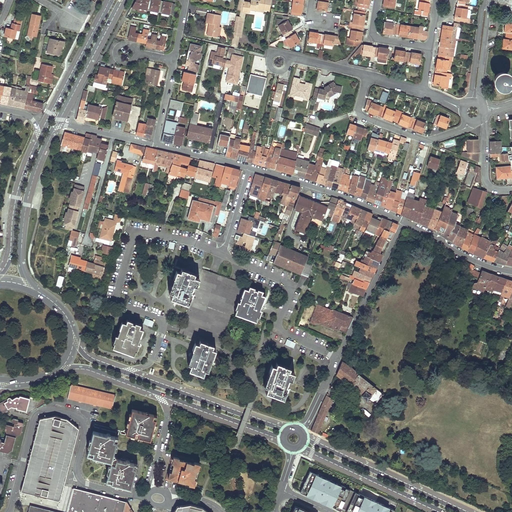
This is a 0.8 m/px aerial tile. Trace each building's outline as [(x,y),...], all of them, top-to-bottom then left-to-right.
[(146,9),(150,10),(152,1),(145,0),(136,0),(132,8),(139,9),(139,8),(146,9)] [(162,13),(163,4),(157,2),(158,0),(156,0),(152,0),(152,1),(150,10),(162,13)] [(244,0),(238,0),(237,10),(241,11),(243,11),(242,12),(246,12),(249,13),(250,10),(250,7),(263,9),(269,11),(271,0),(259,0),(260,1),(256,1),(253,0),(250,0),(250,3),(244,2),(244,0)] [(328,2),(326,2),(325,2),(325,0),(318,0),(318,1),(317,10),(326,11),(328,2)] [(369,4),(369,0),(358,0),(357,6),(357,8),(365,9),(365,8),(368,8),(369,4)] [(429,3),(429,0),(419,0),(418,10),(415,10),(414,14),(427,17),(427,15),(428,12),(429,7),(427,7),(428,3),(429,3)] [(164,2),(163,4),(162,13),(173,15),(175,6),(168,4),(168,2),(166,2),(164,2)] [(302,4),(293,3),(291,15),(300,16),(301,10),(302,4)] [(464,5),(457,4),(456,8),(458,8),(457,12),(456,12),(455,17),(454,21),(469,23),(469,18),(466,17),(468,5),(464,5)] [(365,12),(364,12),(356,10),(354,10),(354,13),(353,13),(352,23),(351,27),(363,28),(364,20),(365,12)] [(33,36),(33,34),(33,32),(37,33),(41,15),(32,13),(27,35),(32,41),(33,36)] [(208,26),(208,31),(207,35),(216,37),(217,32),(220,32),(221,27),(218,27),(220,15),(208,13),(206,23),(209,23),(211,24),(211,26),(208,26)] [(239,16),(236,16),(233,32),(239,34),(240,32),(240,31),(242,20),(240,20),(241,17),(239,16)] [(4,36),(9,37),(14,38),(16,30),(18,30),(21,20),(15,18),(14,23),(12,22),(11,28),(6,27),(4,36)] [(284,34),(285,36),(292,32),(290,30),(292,29),(288,21),(279,26),(284,34)] [(391,34),(395,35),(397,24),(384,22),(382,32),(387,33),(388,32),(392,33),(391,34)] [(441,32),(441,37),(451,39),(451,37),(455,37),(457,23),(454,23),(453,26),(443,25),(442,29),(443,29),(443,32),(441,32)] [(399,35),(399,34),(403,35),(403,36),(408,37),(410,26),(402,25),(397,24),(395,35),(399,35)] [(137,41),(138,34),(135,33),(136,28),(130,26),(128,39),(128,40),(137,41)] [(362,35),(363,28),(351,27),(349,26),(348,29),(352,29),(350,38),(349,45),(358,46),(360,43),(360,42),(362,35)] [(410,26),(408,37),(413,38),(413,36),(417,37),(417,38),(425,39),(427,37),(428,31),(423,31),(424,27),(419,26),(418,27),(410,26)] [(146,43),(147,38),(149,30),(143,29),(142,34),(138,34),(137,41),(141,42),(146,43)] [(290,46),(291,47),(299,42),(295,34),(293,35),(292,32),(285,36),(286,39),(290,46)] [(320,44),(322,34),(315,33),(309,32),(308,42),(317,43),(320,44)] [(150,39),(147,38),(146,43),(145,46),(150,47),(155,48),(156,40),(157,38),(157,35),(151,34),(150,39)] [(320,44),(324,44),(333,46),(333,44),(334,44),(334,43),(341,44),(338,36),(334,36),(328,35),(322,34),(320,44)] [(239,37),(232,35),(231,46),(237,47),(239,37)] [(160,41),(156,40),(155,48),(159,49),(164,50),(166,37),(161,36),(160,41)] [(504,39),(503,43),(502,48),(511,49),(511,36),(506,36),(506,39),(504,39)] [(451,39),(441,37),(440,42),(441,42),(441,46),(439,46),(438,55),(451,57),(452,51),(454,51),(455,43),(450,43),(451,39)] [(46,53),(53,54),(59,56),(61,49),(62,46),(63,46),(64,41),(50,38),(46,53)] [(190,44),(188,55),(185,65),(189,66),(187,72),(195,74),(196,71),(197,71),(202,53),(200,53),(201,47),(190,44)] [(363,45),(362,45),(361,44),(354,53),(357,54),(370,56),(374,57),(376,47),(372,46),(372,47),(368,47),(369,46),(363,45)] [(222,59),(224,48),(218,47),(217,53),(211,52),(208,65),(212,66),(213,64),(224,66),(226,60),(222,59)] [(379,47),(376,47),(374,57),(378,57),(380,58),(379,61),(386,62),(388,49),(383,48),(383,49),(379,49),(379,47)] [(404,53),(402,53),(401,52),(401,51),(396,50),(394,60),(406,62),(408,52),(405,51),(404,53)] [(408,52),(406,62),(419,64),(421,54),(415,53),(415,55),(412,54),(412,53),(408,52)] [(230,61),(226,60),(224,66),(229,67),(226,82),(238,84),(244,57),(232,54),(230,61)] [(436,67),(435,71),(446,73),(447,69),(450,70),(451,61),(450,61),(451,57),(438,55),(437,64),(438,64),(437,67),(436,67)] [(49,83),(50,78),(51,73),(53,66),(42,64),(38,81),(49,83)] [(103,67),(100,66),(98,75),(98,77),(95,76),(94,81),(106,84),(108,78),(110,69),(103,67)] [(159,71),(147,68),(145,75),(143,83),(148,84),(155,85),(156,86),(159,71)] [(114,70),(110,69),(108,78),(112,79),(111,80),(111,82),(122,85),(125,72),(114,70)] [(436,75),(435,79),(434,79),(433,84),(443,86),(448,87),(450,73),(446,73),(435,71),(435,75),(436,75)] [(195,74),(187,72),(184,72),(182,81),(184,81),(182,90),(191,92),(195,74)] [(494,80),(494,81),(494,82),(495,82),(495,83),(495,84),(496,85),(496,86),(497,86),(497,87),(498,87),(499,88),(500,88),(501,88),(501,89),(502,89),(503,89),(504,88),(505,88),(506,88),(506,87),(507,87),(508,86),(509,85),(509,84),(510,83),(510,82),(510,81),(510,80),(510,79),(510,78),(509,77),(509,76),(508,75),(507,75),(507,74),(506,74),(505,73),(504,73),(503,73),(502,73),(501,73),(500,73),(499,74),(498,74),(497,75),(496,76),(496,77),(495,77),(495,78),(495,79),(494,80)] [(23,87),(17,86),(12,105),(17,107),(24,108),(26,99),(28,92),(29,85),(29,83),(30,80),(31,76),(28,75),(27,77),(26,81),(26,85),(25,90),(23,90),(23,87)] [(263,77),(254,75),(252,83),(254,83),(254,86),(248,84),(246,92),(262,96),(264,88),(258,87),(259,84),(261,85),(263,77)] [(264,88),(267,78),(263,77),(261,85),(259,84),(258,87),(264,88)] [(308,100),(312,84),(306,82),(305,85),(299,83),(299,81),(300,79),(294,77),(289,96),(294,97),(294,96),(303,98),(303,99),(308,100)] [(336,85),(333,82),(327,86),(327,87),(327,88),(326,89),(325,90),(320,88),(317,97),(326,99),(330,99),(330,96),(337,92),(340,92),(342,86),(336,85)] [(283,85),(278,83),(273,101),(272,104),(276,105),(278,104),(283,85)] [(11,84),(11,87),(7,104),(12,105),(17,86),(16,86),(12,85),(11,84)] [(28,92),(26,99),(24,108),(36,110),(41,111),(43,103),(32,100),(34,93),(37,94),(38,87),(29,85),(28,92)] [(11,87),(4,86),(0,102),(4,104),(7,104),(11,87)] [(85,115),(87,110),(83,109),(87,91),(84,90),(83,92),(76,120),(80,121),(84,122),(85,115)] [(388,93),(383,91),(380,101),(385,103),(388,93)] [(235,115),(236,109),(239,97),(236,96),(225,94),(224,99),(232,101),(235,102),(235,104),(234,106),(231,105),(229,114),(235,115)] [(113,117),(120,119),(128,120),(133,99),(118,96),(113,117)] [(380,116),(383,107),(376,104),(373,103),(371,102),(372,101),(367,99),(365,109),(368,110),(368,111),(372,113),(373,112),(376,113),(376,115),(380,116)] [(199,114),(195,113),(198,104),(194,103),(194,104),(192,112),(191,116),(191,118),(186,137),(209,143),(212,129),(196,125),(199,114)] [(88,104),(87,110),(85,115),(92,117),(99,119),(102,108),(88,104)] [(396,121),(399,111),(396,110),(396,112),(387,108),(383,107),(380,116),(383,117),(384,116),(387,117),(386,119),(392,121),(392,119),(396,121)] [(402,112),(399,111),(396,121),(398,122),(397,123),(403,125),(404,125),(404,124),(407,125),(407,127),(410,128),(414,119),(411,118),(402,114),(402,112)] [(437,124),(438,124),(438,123),(441,125),(441,126),(446,128),(449,118),(438,115),(436,116),(434,123),(437,124)] [(147,120),(146,125),(143,136),(148,138),(150,138),(153,126),(154,127),(156,119),(148,117),(147,120)] [(426,123),(414,119),(410,128),(414,129),(414,128),(417,129),(417,131),(422,133),(423,131),(426,123)] [(143,136),(146,125),(139,123),(136,134),(139,135),(143,136)] [(173,143),(176,128),(172,127),(172,126),(165,124),(161,140),(168,142),(173,143)] [(310,125),(308,124),(306,124),(304,129),(304,132),(310,134),(313,126),(310,125)] [(353,135),(354,133),(356,126),(349,124),(347,133),(353,135)] [(177,126),(176,128),(173,143),(177,144),(181,145),(185,128),(181,127),(177,126)] [(319,128),(313,126),(310,134),(317,136),(317,133),(319,130),(319,128)] [(354,133),(362,136),(364,128),(356,126),(354,133)] [(85,138),(65,132),(61,145),(67,147),(66,151),(69,152),(71,147),(82,150),(85,138)] [(86,134),(85,138),(82,150),(81,151),(87,152),(87,151),(91,135),(88,134),(86,134)] [(217,144),(227,147),(229,139),(230,136),(220,134),(217,144)] [(384,155),(386,148),(388,142),(382,140),(383,135),(380,134),(374,152),(384,155)] [(98,154),(101,144),(102,138),(94,136),(91,135),(87,151),(98,154)] [(233,157),(236,158),(239,144),(241,137),(236,136),(234,140),(230,157),(233,157)] [(227,156),(230,157),(234,140),(233,140),(229,139),(227,147),(226,150),(225,153),(225,155),(227,156)] [(393,139),(392,143),(392,145),(388,156),(388,158),(394,160),(395,159),(400,141),(393,139)] [(467,152),(467,157),(478,162),(478,150),(478,139),(467,139),(467,152)] [(254,140),(251,140),(250,146),(246,161),(248,161),(252,162),(255,153),(255,152),(252,151),(255,141),(254,140)] [(490,148),(490,154),(499,154),(501,153),(501,141),(498,141),(498,145),(490,145),(490,148)] [(392,143),(388,142),(386,148),(384,155),(388,156),(392,145),(392,143)] [(272,168),(275,169),(280,149),(281,147),(282,145),(277,143),(276,148),(270,146),(269,149),(269,151),(273,153),(269,168),(272,168)] [(108,146),(101,144),(98,154),(97,156),(97,158),(103,159),(105,160),(108,146)] [(134,144),(131,144),(129,150),(143,154),(145,147),(134,144)] [(240,159),(246,161),(250,146),(239,144),(236,158),(240,159)] [(266,167),(269,168),(273,153),(269,151),(269,149),(265,148),(265,146),(262,145),(262,147),(261,150),(260,153),(262,153),(262,155),(267,157),(264,166),(266,167)] [(257,164),(264,166),(267,157),(262,155),(262,153),(260,153),(261,150),(262,147),(256,146),(256,149),(255,152),(255,153),(252,162),(257,164)] [(151,148),(146,147),(142,160),(147,161),(146,166),(153,167),(157,150),(151,148)] [(309,179),(316,182),(321,167),(322,162),(324,157),(323,157),(324,154),(324,153),(325,149),(320,147),(316,159),(317,160),(315,165),(308,163),(304,178),(309,179)] [(294,169),(297,158),(298,154),(280,149),(275,169),(284,172),(293,174),(294,169)] [(165,152),(157,150),(153,167),(152,171),(156,172),(157,167),(156,166),(157,164),(157,163),(168,166),(168,167),(166,172),(167,172),(169,173),(175,154),(165,152)] [(181,162),(183,156),(181,155),(175,154),(169,173),(168,176),(175,179),(176,175),(177,176),(181,163),(181,162)] [(430,175),(432,175),(434,176),(440,159),(430,155),(427,166),(433,168),(430,175)] [(98,177),(103,159),(97,158),(95,165),(92,175),(93,175),(96,176),(97,176),(98,177)] [(297,158),(294,169),(298,170),(297,175),(304,178),(308,163),(309,161),(304,159),(304,160),(297,158)] [(467,162),(461,160),(456,174),(463,176),(467,162)] [(136,167),(117,161),(114,170),(122,172),(126,173),(122,185),(121,185),(119,190),(128,193),(136,167)] [(316,182),(321,183),(325,168),(326,166),(327,163),(322,162),(321,167),(316,182)] [(228,184),(232,168),(224,166),(216,164),(213,176),(217,178),(215,185),(220,186),(221,182),(225,183),(228,184)] [(188,165),(187,169),(186,174),(195,176),(197,167),(188,165)] [(331,186),(337,167),(331,165),(330,167),(326,166),(325,168),(321,183),(331,186)] [(496,167),(497,177),(504,176),(504,178),(511,177),(511,170),(511,166),(496,167)] [(334,187),(337,187),(343,169),(337,167),(331,186),(334,187)] [(341,189),(348,191),(351,182),(349,180),(350,175),(345,173),(346,167),(344,167),(343,169),(337,187),(341,189)] [(236,169),(232,168),(228,184),(236,187),(240,170),(236,169)] [(418,179),(420,173),(414,171),(411,180),(416,182),(416,179),(418,180),(418,179)] [(126,173),(122,172),(117,190),(119,190),(121,185),(122,185),(126,173)] [(258,198),(265,177),(261,176),(255,174),(249,195),(258,198)] [(348,191),(350,192),(354,193),(359,176),(351,174),(350,175),(349,180),(351,182),(348,191)] [(84,208),(86,209),(88,210),(97,176),(96,176),(93,175),(88,192),(83,208),(84,208)] [(356,194),(360,196),(366,178),(359,175),(359,176),(354,193),(356,194)] [(264,200),(271,179),(268,178),(265,177),(258,198),(264,200)] [(362,197),(366,198),(368,192),(372,194),(374,185),(370,184),(372,180),(366,178),(360,196),(362,197)] [(376,203),(380,205),(381,201),(388,181),(389,180),(382,178),(380,183),(374,202),(376,203)] [(274,180),(271,179),(264,200),(271,202),(274,192),(278,181),(274,180)] [(291,185),(278,181),(274,192),(283,194),(281,203),(285,204),(282,212),(284,213),(289,202),(290,197),(287,195),(291,185)] [(369,200),(374,202),(380,183),(376,181),(374,185),(372,194),(368,192),(366,198),(365,199),(369,200)] [(384,206),(389,191),(391,186),(392,182),(388,181),(381,201),(380,205),(381,205),(384,206)] [(182,185),(182,187),(181,189),(179,196),(188,198),(192,185),(183,182),(182,185)] [(84,188),(75,185),(73,193),(72,193),(70,200),(71,201),(68,213),(66,213),(64,221),(66,221),(65,225),(66,225),(66,229),(71,230),(72,230),(73,227),(74,223),(75,224),(77,216),(76,215),(77,212),(78,207),(79,203),(81,204),(83,196),(82,195),(83,192),(84,188)] [(290,197),(289,202),(294,203),(300,188),(291,185),(287,195),(290,197)] [(467,202),(474,205),(480,207),(486,192),(485,192),(480,190),(473,187),(467,202)] [(386,207),(390,209),(395,193),(389,191),(384,206),(386,207)] [(396,191),(395,193),(390,209),(392,210),(396,212),(401,194),(402,193),(402,192),(396,191)] [(419,201),(413,199),(412,198),(413,194),(408,192),(407,195),(401,214),(410,218),(418,222),(426,200),(423,199),(420,198),(419,201)] [(399,213),(401,214),(407,195),(402,193),(401,194),(396,212),(399,213)] [(496,207),(499,208),(501,210),(503,207),(507,208),(511,197),(511,195),(502,196),(496,207)] [(316,203),(298,196),(293,209),(295,210),(301,212),(295,229),(300,231),(299,233),(304,236),(312,217),(313,217),(311,223),(320,226),(325,212),(327,207),(329,202),(320,202),(316,202),(316,203)] [(199,197),(197,201),(215,206),(213,214),(219,216),(220,210),(223,202),(219,201),(215,200),(215,202),(199,197)] [(327,214),(332,216),(338,200),(334,199),(331,198),(329,202),(327,207),(330,208),(328,213),(327,214)] [(199,221),(199,220),(200,219),(211,222),(213,214),(215,206),(197,201),(193,200),(187,218),(199,221)] [(339,222),(341,219),(346,204),(342,201),(338,200),(332,216),(330,219),(339,222)] [(425,225),(428,226),(434,209),(426,206),(428,201),(426,200),(418,222),(425,225)] [(294,203),(289,202),(284,213),(283,217),(281,222),(279,228),(266,260),(269,261),(272,254),(276,256),(280,246),(280,244),(276,242),(277,238),(279,234),(280,235),(284,225),(282,224),(284,220),(287,221),(288,216),(289,216),(292,206),(293,206),(294,203)] [(345,220),(346,219),(351,206),(348,204),(346,204),(341,219),(345,220)] [(346,219),(350,221),(353,214),(358,216),(360,210),(356,208),(351,206),(346,219)] [(438,231),(443,233),(451,212),(452,209),(444,206),(441,212),(434,229),(438,231)] [(473,209),(467,206),(462,218),(464,219),(466,214),(471,215),(473,209)] [(430,227),(434,229),(441,212),(434,209),(428,226),(430,227)] [(253,210),(252,213),(252,216),(253,216),(252,217),(258,219),(260,212),(253,210)] [(359,230),(367,212),(363,210),(360,210),(358,216),(353,214),(350,221),(350,222),(354,224),(352,228),(356,229),(359,230)] [(364,232),(364,231),(371,217),(372,214),(369,213),(367,212),(359,230),(364,232)] [(448,238),(452,241),(459,226),(455,224),(458,214),(451,212),(443,233),(442,234),(448,238)] [(113,220),(105,218),(104,221),(102,228),(99,237),(100,238),(98,243),(109,246),(110,240),(111,241),(116,222),(116,223),(120,222),(121,216),(115,214),(113,220)] [(248,220),(241,218),(237,231),(244,233),(255,237),(256,232),(250,230),(252,226),(257,228),(260,220),(258,219),(252,217),(249,216),(248,220)] [(266,217),(264,222),(279,228),(281,222),(280,221),(279,222),(277,221),(277,220),(273,218),(272,220),(269,219),(269,218),(266,217)] [(373,235),(374,233),(381,218),(378,217),(376,220),(371,217),(364,231),(373,235)] [(373,247),(372,250),(379,253),(385,240),(385,239),(379,236),(380,235),(383,228),(384,229),(388,221),(384,219),(381,218),(374,233),(378,235),(377,236),(379,237),(374,246),(374,247),(373,247)] [(388,221),(384,229),(389,231),(392,223),(390,222),(388,221)] [(380,235),(379,236),(385,239),(385,240),(390,242),(397,225),(395,224),(392,223),(389,231),(384,229),(383,228),(380,235)] [(455,244),(460,247),(467,232),(468,230),(459,226),(452,241),(452,242),(455,244)] [(469,251),(473,253),(480,237),(477,236),(480,229),(477,227),(473,235),(467,250),(469,251)] [(75,238),(76,239),(77,239),(79,232),(77,232),(72,230),(71,230),(70,235),(74,236),(74,238),(75,238)] [(463,248),(467,250),(473,235),(467,232),(460,247),(463,248)] [(255,237),(244,233),(243,237),(236,235),(235,239),(238,240),(237,244),(240,245),(239,249),(249,253),(252,244),(256,245),(258,240),(254,239),(255,237)] [(478,255),(483,257),(491,242),(481,236),(480,237),(473,253),(478,255)] [(489,260),(493,261),(498,250),(499,248),(495,246),(498,239),(494,236),(491,242),(483,257),(489,260)] [(500,263),(505,264),(511,251),(506,249),(507,246),(503,243),(500,248),(499,248),(498,250),(493,261),(500,263)] [(103,245),(102,249),(101,252),(109,254),(111,247),(103,245)] [(276,256),(273,263),(277,264),(278,262),(281,263),(280,266),(290,269),(291,267),(297,270),(297,272),(301,274),(305,264),(307,259),(301,257),(302,254),(297,252),(296,254),(291,252),(291,253),(287,251),(283,249),(284,247),(280,246),(276,256)] [(364,255),(365,255),(379,262),(380,259),(382,255),(379,253),(372,250),(370,252),(366,251),(364,255)] [(76,268),(84,270),(87,261),(79,259),(79,262),(75,261),(76,256),(71,255),(68,267),(69,267),(68,269),(68,270),(75,272),(76,268)] [(365,255),(362,262),(376,268),(377,265),(379,262),(365,255)] [(105,262),(102,261),(103,258),(95,256),(93,263),(87,261),(84,270),(92,272),(91,276),(100,279),(101,275),(102,275),(105,265),(105,262)] [(354,265),(361,268),(374,272),(375,270),(376,268),(362,262),(360,262),(357,260),(354,265)] [(301,274),(304,275),(308,277),(312,267),(312,266),(313,265),(310,264),(309,265),(305,264),(301,274)] [(466,272),(469,273),(471,274),(473,270),(475,267),(472,265),(470,264),(466,272)] [(188,304),(191,298),(193,292),(191,291),(193,285),(195,285),(198,278),(193,276),(195,273),(188,271),(182,268),(180,272),(177,271),(174,278),(173,277),(169,291),(172,293),(171,298),(188,304)] [(355,271),(352,276),(369,282),(371,277),(374,272),(361,268),(359,272),(355,271)] [(200,340),(213,345),(217,346),(221,348),(234,313),(244,285),(244,284),(223,276),(202,269),(200,275),(189,304),(179,332),(196,339),(200,340)] [(484,291),(484,289),(491,274),(488,273),(482,270),(481,272),(479,277),(477,282),(474,283),(472,286),(484,291)] [(491,274),(484,289),(490,291),(489,293),(491,293),(492,292),(498,276),(494,275),(491,274)] [(369,282),(352,276),(351,275),(350,278),(354,280),(353,283),(366,288),(368,285),(369,282)] [(502,278),(498,276),(492,292),(501,295),(507,279),(502,278)] [(509,298),(511,289),(511,280),(507,279),(501,295),(498,302),(501,302),(503,296),(509,298)] [(258,287),(273,290),(275,284),(259,280),(258,287)] [(364,292),(366,288),(353,283),(351,283),(351,285),(348,291),(362,296),(364,292)] [(261,295),(262,293),(262,291),(258,290),(257,291),(256,290),(254,290),(255,288),(250,287),(248,290),(244,289),(235,314),(256,321),(265,296),(261,295)] [(334,328),(341,313),(332,309),(332,310),(317,304),(313,314),(310,323),(315,325),(316,324),(320,324),(320,323),(326,325),(326,326),(334,328)] [(334,328),(337,329),(340,330),(345,332),(346,333),(348,327),(351,322),(353,317),(341,313),(334,328)] [(122,351),(131,321),(127,320),(126,323),(122,322),(119,329),(121,330),(119,336),(117,336),(115,343),(114,343),(113,347),(122,351)] [(136,350),(135,350),(138,343),(136,342),(139,336),(140,336),(143,329),(139,328),(140,324),(135,323),(135,324),(132,323),(132,322),(131,321),(122,351),(134,355),(136,350)] [(205,370),(206,370),(211,356),(213,357),(216,350),(212,349),(213,345),(200,340),(199,344),(195,342),(192,349),(195,350),(190,364),(191,365),(189,370),(203,375),(205,370)] [(287,340),(285,345),(294,348),(296,343),(287,340)] [(287,386),(287,385),(286,385),(288,379),(290,379),(293,372),(288,370),(290,367),(284,365),(276,362),(275,366),(271,364),(269,372),(270,372),(265,385),(267,386),(265,391),(283,398),(287,386)] [(382,392),(381,392),(359,374),(352,368),(342,362),(336,375),(350,384),(362,394),(361,396),(367,401),(368,400),(373,403),(373,404),(373,405),(374,405),(375,405),(376,405),(376,404),(376,403),(381,395),(382,395),(383,395),(384,394),(384,393),(383,393),(383,392),(382,392)] [(305,363),(304,372),(314,373),(315,364),(305,363)] [(115,395),(71,384),(68,398),(112,408),(115,395)] [(333,399),(330,397),(327,395),(311,430),(318,434),(333,399)] [(10,397),(9,397),(0,402),(0,409),(2,413),(9,409),(7,407),(11,405),(12,407),(17,408),(16,409),(26,412),(27,407),(26,406),(28,398),(20,396),(19,397),(16,397),(12,399),(10,397)] [(144,438),(148,439),(150,440),(153,429),(156,419),(153,418),(154,415),(132,409),(129,421),(130,421),(129,425),(128,425),(125,434),(144,438)] [(55,416),(47,417),(40,419),(21,491),(46,498),(52,499),(59,501),(61,493),(66,476),(78,429),(71,422),(67,419),(55,416)] [(0,450),(8,453),(8,452),(11,450),(12,450),(15,437),(16,437),(17,436),(20,434),(23,423),(18,421),(18,420),(13,419),(13,418),(12,419),(12,420),(12,421),(13,422),(14,423),(14,426),(6,424),(5,429),(6,433),(4,442),(1,441),(1,440),(1,439),(0,438),(0,450)] [(131,489),(131,486),(132,484),(131,483),(132,480),(133,480),(134,477),(133,476),(134,472),(135,473),(136,468),(134,467),(134,464),(129,462),(130,461),(127,460),(125,461),(117,459),(115,456),(113,457),(117,441),(114,440),(115,437),(110,435),(110,434),(108,433),(105,434),(93,431),(87,455),(99,459),(99,457),(104,459),(104,460),(111,462),(109,470),(110,470),(109,475),(108,475),(106,482),(118,485),(118,484),(122,485),(122,486),(131,489)] [(170,471),(168,478),(171,479),(172,478),(185,482),(185,481),(189,482),(188,484),(194,485),(196,478),(194,478),(196,470),(198,470),(200,463),(194,462),(194,463),(191,462),(190,461),(189,464),(182,462),(183,459),(179,458),(173,456),(172,463),(174,464),(172,472),(170,471)] [(309,471),(300,492),(305,494),(307,495),(308,492),(313,495),(312,497),(320,501),(322,498),(336,505),(335,508),(340,510),(341,507),(346,510),(345,511),(393,511),(395,510),(309,471)] [(123,511),(126,502),(73,488),(66,511),(123,511)]
